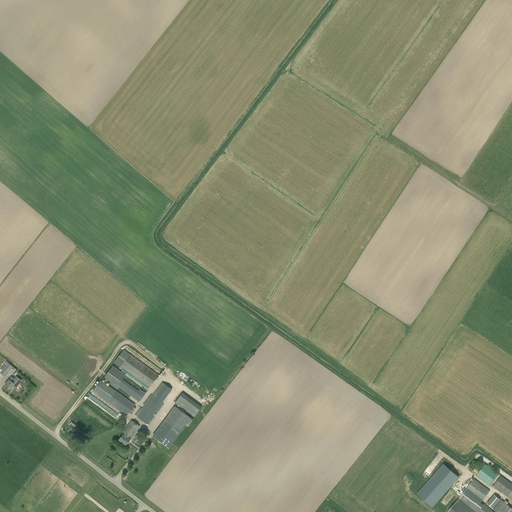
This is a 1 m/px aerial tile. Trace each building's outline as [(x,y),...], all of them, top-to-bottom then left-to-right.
[(120,367),(149,388),(159,375),(130,354),(120,367)] [(7,362),(0,370),(0,372),(5,377),(9,372),(14,375),(17,371),(7,362)] [(117,390),(119,388),(130,396),(139,402),(148,390),(143,387),(141,389),(124,377),(125,375),(113,365),(103,379),(117,390)] [(11,377),(5,385),(11,390),(14,386),(16,388),(21,381),(16,377),(14,379),(12,377),(11,377)] [(162,382),(152,395),(136,416),(147,424),(162,403),(171,392),(172,390),(162,382)] [(128,399),(115,390),(107,402),(127,416),(135,405),(128,399)] [(195,416),(202,407),(182,393),(175,402),(195,416)] [(121,433),(123,434),(118,440),(126,446),(136,432),(140,426),(131,420),(125,429),(121,433)] [(164,433),(159,439),(169,446),(174,440),(164,433)] [(443,464),(417,494),(432,508),(451,487),(459,477),(443,464)] [(476,476),(489,486),(490,484),(498,474),(485,464),(476,476)] [(511,483),(501,475),(493,486),(511,500),(511,483)] [(489,491),(474,479),(461,495),(458,499),(446,511),(493,511),(485,504),(484,505),(481,503),(489,491)] [(487,503),(493,509),(501,500),(494,495),(487,503)] [(511,511),(511,508),(501,499),(493,509),(496,511),(511,511)]
